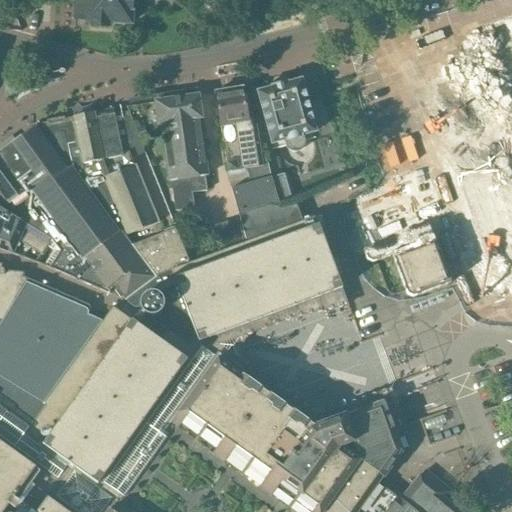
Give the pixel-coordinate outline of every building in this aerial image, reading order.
[(75,0),(74,19),(92,20),(91,26),(108,27),(108,21),(131,23),(132,0),(75,0)] [(385,202),(319,228),(330,257),(348,306),(362,343),(384,402),(393,398),(399,414),(404,429),(447,464),(486,449),(509,472),(511,470),(511,26),(509,19),(340,82),(385,202)] [(302,84),(301,82),(299,82),(299,83),(287,86),(286,85),(272,89),(272,90),(260,93),(258,94),(258,96),(259,96),(272,143),(271,143),(272,145),(274,145),(313,134),(315,133),(315,131),(314,131),(314,129),(326,126),(319,103),(307,106),(301,84),(302,84)] [(246,109),(243,89),(215,93),(229,175),(263,170),(256,127),(251,129),(251,123),(248,109),(246,109)] [(202,120),(198,96),(126,108),(140,142),(162,139),(168,183),(169,183),(170,191),(172,191),(175,213),(194,210),(192,194),(206,192),(204,178),(208,178),(199,120),(202,120)] [(120,151),(111,108),(93,112),(92,112),(64,118),(63,117),(61,117),(62,119),(48,122),(47,120),(45,121),(46,123),(36,125),(34,126),(51,148),(56,144),(71,164),(70,166),(87,189),(88,189),(117,229),(119,228),(126,237),(160,224),(150,199),(141,177),(130,148),(120,151)] [(0,151),(0,207),(24,223),(26,224),(51,239),(51,240),(49,243),(47,247),(54,251),(45,265),(49,267),(65,275),(117,229),(88,189),(87,189),(70,166),(71,164),(56,144),(51,148),(34,126),(0,151)] [(240,222),(246,244),(302,223),(296,206),(281,211),(279,204),(292,199),(285,176),(272,180),(231,192),(240,222)] [(0,249),(12,254),(26,224),(0,207),(0,249)] [(319,228),(315,218),(302,223),(246,244),(233,249),(218,254),(191,264),(192,264),(154,278),(156,280),(125,303),(127,304),(134,310),(132,312),(129,316),(116,307),(114,310),(112,309),(103,322),(44,405),(15,387),(0,377),(0,511),(387,511),(398,499),(402,501),(404,498),(395,490),(397,488),(385,478),(403,453),(395,432),(404,429),(399,414),(393,398),(384,402),(373,375),(362,343),(348,306),(330,257),(319,228)] [(240,222),(226,226),(233,249),(246,244),(240,222)] [(218,254),(233,249),(226,226),(212,231),(218,254)] [(119,228),(117,229),(65,275),(109,294),(117,289),(125,300),(125,303),(156,280),(154,278),(131,246),(132,246),(126,237),(119,228)] [(154,278),(192,264),(191,264),(177,229),(132,246),(131,246),(154,278)] [(41,255),(49,243),(28,230),(20,242),(41,255)] [(0,343),(30,362),(15,387),(44,405),(103,322),(88,315),(88,314),(88,312),(88,311),(87,310),(86,309),(26,283),(27,283),(27,282),(27,280),(26,279),(26,278),(25,278),(24,277),(4,275),(4,273),(4,272),(4,271),(4,270),(3,270),(2,269),(1,269),(0,268),(0,343)] [(0,377),(15,387),(30,362),(0,343),(0,377)] [(398,499),(387,511),(456,511),(441,499),(447,492),(424,473),(406,495),(397,488),(395,490),(404,498),(402,501),(398,499)]
